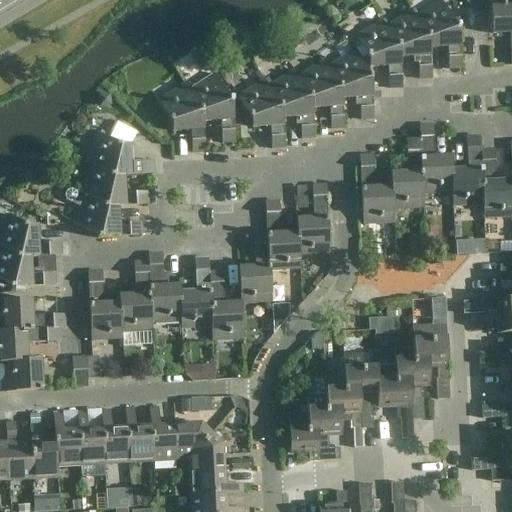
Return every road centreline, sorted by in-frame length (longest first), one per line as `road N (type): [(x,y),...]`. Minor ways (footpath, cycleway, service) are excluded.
road 1 (residential): [(0,401),(265,386)]
road 2 (residential): [(265,386),(276,359),(338,292),(346,251),(340,158)]
road 3 (residential): [(81,339),(78,250),(163,245)]
road 4 (residential): [(163,245),(165,173),(262,169)]
road 5 (residential): [(458,423),(454,288),(481,269)]
road 6 (residential): [(262,169),(244,223),(223,224),(225,243),(163,245)]
road 7 (residential): [(270,479),(408,470)]
